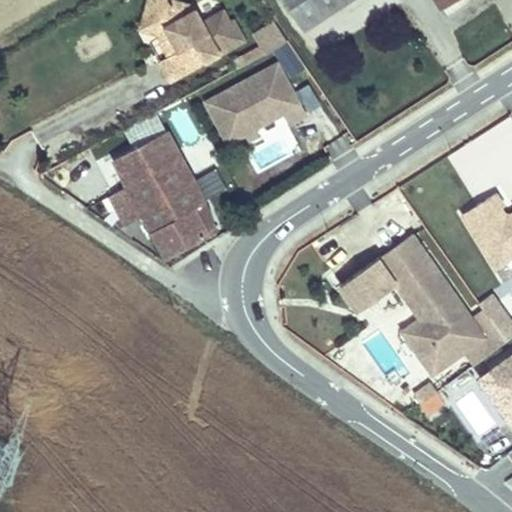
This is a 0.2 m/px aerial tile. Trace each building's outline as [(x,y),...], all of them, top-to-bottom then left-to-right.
[(146,20),(151,0),(142,0),(135,26),(153,31),(157,38),(166,33),(161,24),(146,20)] [(157,38),(155,39),(163,54),(154,59),(165,79),(241,37),(230,16),(226,18),(221,8),(200,20),(188,2),(179,0),(151,0),(146,20),(161,24),(166,33),(157,38)] [(286,0),(303,27),(343,0),(286,0)] [(263,53),(286,39),(274,18),(250,32),(263,53)] [(107,32),(74,43),(80,61),(113,50),(107,32)] [(310,78),(293,52),(280,60),(297,86),(310,78)] [(271,63),(201,101),(223,140),(240,131),(248,126),(279,110),(285,120),(298,113),(271,63)] [(309,110),(321,104),(311,82),(298,88),(309,110)] [(251,133),(248,126),(240,131),(244,137),(251,133)] [(165,131),(111,157),(126,185),(107,194),(123,223),(140,214),(163,258),(212,232),(205,210),(202,203),(198,205),(189,188),(193,185),(165,131)] [(217,167),(197,175),(205,196),(226,188),(217,167)] [(202,203),(193,185),(189,188),(198,205),(202,203)] [(511,258),(511,215),(507,213),(504,209),(507,208),(499,194),(479,206),(486,217),(471,226),(489,256),(505,247),(511,258)] [(486,217),(479,206),(464,214),(471,226),(486,217)] [(473,322),(410,233),(398,242),(414,263),(391,279),(413,309),(418,305),(421,310),(419,317),(400,331),(431,374),(459,354),(448,340),(473,323),(473,322)] [(414,263),(398,242),(376,257),(391,279),(414,263)] [(511,260),(511,258),(505,247),(489,256),(497,269),(511,260)] [(374,298),(356,271),(338,284),(357,310),(374,298)] [(459,354),(483,336),(473,322),(473,323),(448,340),(459,354)] [(511,355),(489,372),(511,404),(511,355)] [(418,403),(436,391),(429,382),(412,395),(418,403)]
